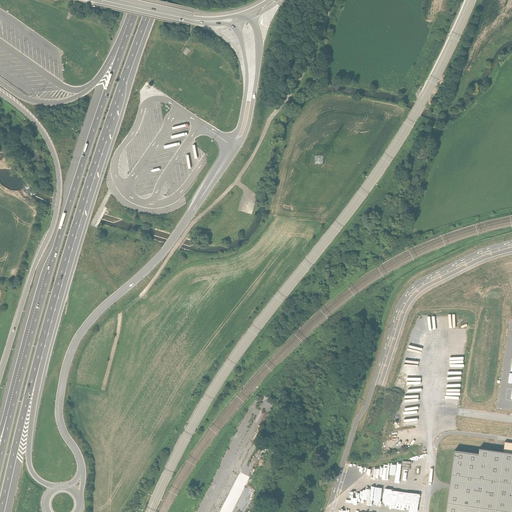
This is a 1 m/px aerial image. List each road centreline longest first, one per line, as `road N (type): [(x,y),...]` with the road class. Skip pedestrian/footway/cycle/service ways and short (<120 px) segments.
road 1 (motorway): [(0,511),(53,298),(113,110)]
road 2 (motorway): [(58,486),(30,470),(29,435),(113,110)]
road 3 (secondary): [(81,462),(58,414),(68,355),(93,315),(165,249),(234,147)]
road 4 (motorway): [(121,47),(12,408)]
road 5 (unclassified): [(138,296),(192,222),(242,172),(297,83),(332,0)]
road 6 (motorway): [(0,94),(46,138),(58,180),(52,227),(0,379)]
road 7 (secondary): [(234,147),(248,124),(257,69),(250,14)]
road 8 (unknown): [(431,463),(411,463),(407,488),(363,484),(326,511)]
road 9 (secondary): [(233,19),(207,22),(103,0)]
road 10 (secondary): [(233,19),(246,68),(234,147)]
